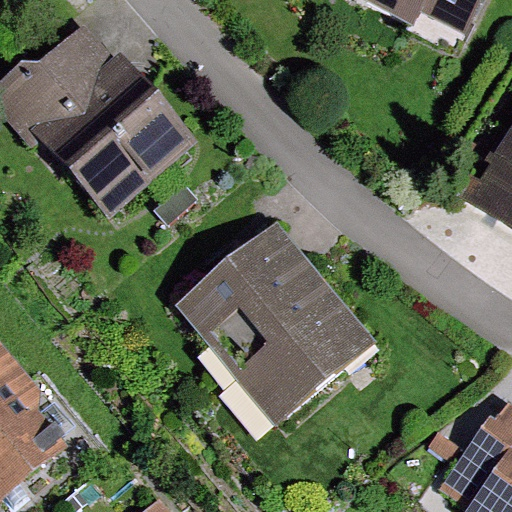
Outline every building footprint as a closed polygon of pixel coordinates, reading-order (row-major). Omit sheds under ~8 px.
[(350,0),(371,10),(375,0),(350,0)] [(506,0),(375,0),(371,10),(477,62),(506,0)] [(89,30),(7,102),(120,229),(201,157),(89,30)] [(511,160),(477,216),(511,237),(511,160)] [(384,356),(278,237),(189,317),(295,435),(384,356)] [(0,511),(2,511),(37,511),(85,471),(0,369),(0,511)] [(511,511),(511,414),(453,507),(460,511),(511,511)]
